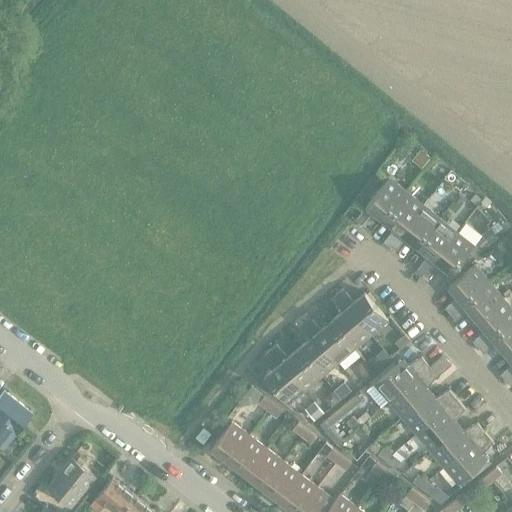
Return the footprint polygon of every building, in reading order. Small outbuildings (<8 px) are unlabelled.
[(420,149),(412,159),(421,167),(429,156),(420,149)] [(373,210),(384,219),(407,190),(390,176),(356,218),(362,224),(373,210)] [(407,190),(384,219),(394,227),(383,241),(389,246),(423,204),(407,190)] [(423,204),(389,246),(395,250),(406,237),(417,246),(440,217),(423,204)] [(440,217),(417,246),(429,255),(418,268),(424,272),(457,231),(440,217)] [(497,220),(490,226),(499,236),(506,230),(497,220)] [(457,231),(424,272),(430,277),(441,264),(452,273),(469,252),(476,258),(483,249),(484,250),(499,236),(490,226),(481,233),(466,222),(458,232),(457,231)] [(446,307),(452,314),(490,281),(475,265),(449,287),(458,297),(446,307)] [(490,281),(452,314),(457,320),(468,310),(477,320),(504,298),(490,281)] [(336,293),(371,334),(389,320),(365,292),(354,301),(343,288),(336,293)] [(342,312),(331,321),(355,348),(371,334),(336,293),(331,298),(342,312)] [(474,340),(479,347),(511,318),(511,307),(504,298),(477,320),(486,330),(474,340)] [(300,317),(338,362),(355,348),(331,321),(321,329),(306,312),(300,317)] [(309,339),(298,348),(322,376),(338,362),(300,317),(294,322),(309,339)] [(511,318),(479,347),(484,353),(496,342),(505,353),(511,346),(511,318)] [(396,342),(402,348),(411,340),(406,334),(396,342)] [(270,349),(306,390),(322,376),(298,348),(288,357),(277,343),(270,349)] [(511,364),(501,373),(507,380),(511,375),(511,346),(505,353),(511,360),(511,364)] [(265,377),(266,377),(261,383),(273,392),(275,389),(288,404),(306,390),(270,349),(265,353),(276,367),(265,377)] [(443,354),(430,365),(389,400),(403,417),(431,392),(427,388),(438,375),(451,364),(443,354)] [(404,359),(374,383),(367,389),(381,406),(389,400),(430,365),(422,356),(408,364),(404,359)] [(373,358),(367,362),(374,370),(383,363),(379,358),(373,358)] [(366,361),(357,369),(365,378),(374,371),(374,370),(367,362),(366,361)] [(345,381),(334,390),(341,398),(351,389),(345,381)] [(246,393),(259,402),(269,410),(275,403),(264,395),(252,385),(246,393)] [(431,392),(403,417),(417,433),(457,399),(450,389),(436,397),(431,392)] [(328,395),(328,401),(332,406),(341,398),(334,390),(328,395)] [(0,443),(4,446),(17,431),(32,413),(4,391),(0,395),(0,443)] [(326,418),(319,423),(331,438),(336,442),(338,443),(345,437),(335,425),(363,400),(356,392),(326,418)] [(457,399),(417,433),(430,450),(459,426),(456,421),(465,409),(457,399)] [(315,401),(306,409),(316,419),(324,412),(325,412),(315,401)] [(275,403),(269,410),(278,416),(283,409),(275,403)] [(349,424),(345,427),(350,432),(353,429),(361,423),(371,415),(367,410),(357,418),(355,416),(354,415),(346,421),(347,422),(349,424)] [(232,421),(212,448),(230,461),(250,435),(232,421)] [(292,429),(303,437),(309,429),(298,421),(292,429)] [(459,426),(430,450),(444,466),(486,432),(478,422),(464,430),(459,426)] [(353,429),(350,432),(356,440),(360,437),(361,438),(368,432),(361,423),(353,429)] [(204,442),(211,433),(204,428),(197,437),(204,442)] [(309,429),(303,437),(311,443),(317,436),(309,429)] [(486,432),(444,466),(459,483),(487,459),(483,454),(493,441),(486,432)] [(250,435),(230,461),(247,474),(267,448),(250,435)] [(369,447),(388,460),(392,454),(377,441),(369,447)] [(327,456),(337,463),(343,455),(333,447),(327,456)] [(267,448),(247,474),(264,487),(284,461),(267,448)] [(392,454),(388,460),(396,467),(400,460),(392,454)] [(343,455),(337,463),(345,470),(352,461),(343,455)] [(71,506),(95,476),(72,457),(48,487),(71,506)] [(371,469),(381,477),(387,468),(378,460),(371,469)] [(284,461),(264,487),(281,501),(301,474),(284,461)] [(497,465),(487,473),(492,480),(502,472),(497,465)] [(387,468),(381,477),(390,484),(397,475),(387,468)] [(484,487),(492,480),(487,473),(478,480),(484,487)] [(301,474),(281,501),(295,511),(299,511),(318,487),(301,474)] [(414,480),(423,487),(427,481),(418,474),(414,480)] [(99,511),(106,504),(116,511),(122,511),(135,496),(112,477),(90,505),(98,511),(99,511)] [(423,487),(432,493),(436,487),(427,481),(423,487)] [(318,487),(299,511),(325,511),(335,500),(318,487)] [(405,495),(415,502),(422,494),(412,487),(405,495)] [(325,511),(353,511),(358,506),(340,493),(335,500),(325,511)] [(463,493),(454,500),(459,508),(468,500),(463,493)] [(415,502),(415,503),(412,506),(419,511),(422,511),(431,501),(422,494),(415,502)] [(155,511),(135,496),(122,511),(155,511)] [(454,500),(444,508),(447,511),(453,511),(459,508),(454,500)]
